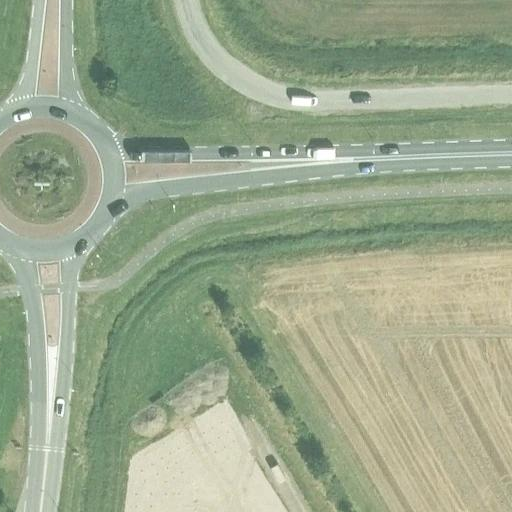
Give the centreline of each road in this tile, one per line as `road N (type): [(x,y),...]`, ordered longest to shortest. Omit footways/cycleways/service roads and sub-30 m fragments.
road 1 (primary): [(110,205),(162,192),(487,155)]
road 2 (primary): [(487,155),(109,153)]
road 3 (unclassified): [(187,0),(203,44),(270,94),(317,102),(511,93)]
road 4 (secondary): [(48,451),(61,401),(72,245)]
road 5 (secondary): [(23,250),(48,451)]
